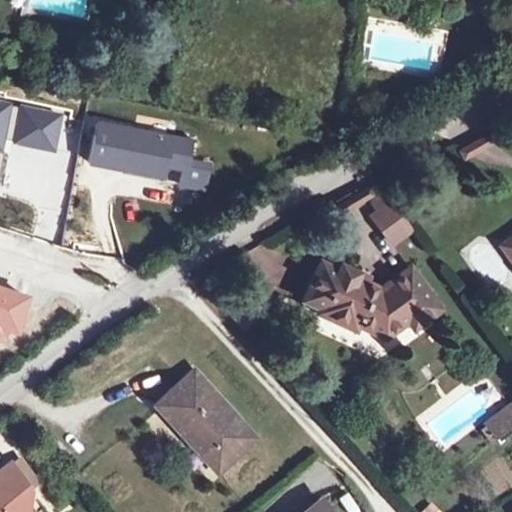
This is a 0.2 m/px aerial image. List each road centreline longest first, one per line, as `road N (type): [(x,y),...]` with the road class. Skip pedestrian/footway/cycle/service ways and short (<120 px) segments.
road 1 (residential): [(147,283),(317,172),(511,72)]
road 2 (unknown): [(389,511),(194,297),(158,275)]
road 3 (residential): [(0,395),(147,283)]
road 4 (residential): [(147,283),(0,236)]
